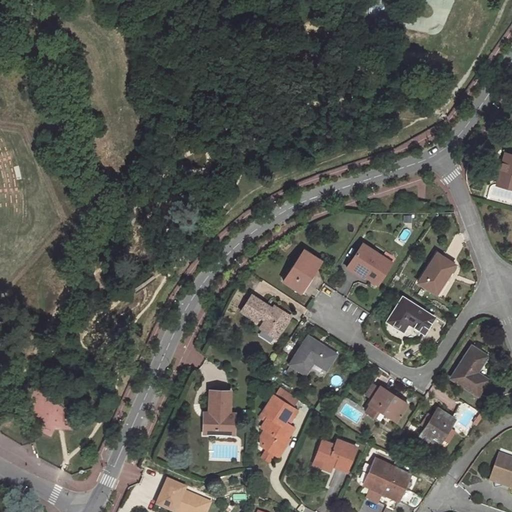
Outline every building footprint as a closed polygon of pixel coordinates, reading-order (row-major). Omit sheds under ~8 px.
[(511,155),(505,153),(496,186),(511,189),(511,155)] [(348,265),(360,272),(378,285),(391,263),(362,244),(348,265)] [(321,261),(304,250),(284,280),(300,292),(309,278),(310,279),(321,261)] [(444,279),(445,280),(455,265),(436,253),(418,282),(435,293),(444,279)] [(358,275),(360,272),(348,265),(347,268),(358,275)] [(448,282),(445,280),(444,279),(435,293),(439,296),(448,282)] [(267,305),(251,295),(241,312),(256,321),(259,317),(265,321),(260,328),(276,338),(290,317),(274,307),(272,310),(266,307),(267,305)] [(433,318),(402,298),(388,321),(403,331),(408,323),(424,333),(433,318)] [(336,354),(308,337),(290,364),(306,374),(314,362),(326,370),(336,354)] [(486,357),(471,346),(451,377),(477,394),(487,380),(476,373),(486,357)] [(243,370),(246,365),(239,361),(236,366),(243,370)] [(393,396),(380,387),(369,404),(370,404),(365,412),(371,416),(376,409),(382,413),(396,422),(407,404),(394,395),(393,396)] [(230,413),(230,391),(209,390),(209,412),(211,412),(211,416),(204,416),(203,434),(217,434),(217,429),(234,429),(235,413),(230,413)] [(267,449),(274,453),(278,456),(285,445),(283,444),(294,428),(289,424),(297,411),(273,395),(262,413),(268,417),(261,427),(265,430),(267,431),(262,439),(260,441),(263,443),(262,446),(267,449)] [(454,419),(438,408),(420,435),(437,446),(439,443),(445,447),(458,427),(452,423),(454,419)] [(382,413),(376,409),(371,416),(377,420),(382,413)] [(323,463),(322,467),(330,470),(332,465),(347,471),(356,447),(337,440),(335,445),(322,441),(315,460),(323,463)] [(269,461),(274,453),(267,449),(262,456),(269,461)] [(499,454),(497,459),(508,463),(510,458),(499,454)] [(432,470),(440,474),(448,462),(442,458),(432,470)] [(508,463),(497,459),(492,474),(511,481),(510,488),(511,488),(511,458),(510,458),(508,463)] [(410,475),(375,459),(363,485),(370,488),(373,489),(369,498),(391,508),(395,499),(398,501),(415,509),(421,497),(404,489),(410,475)] [(511,481),(492,474),(489,481),(510,488),(511,481)] [(175,508),(183,511),(199,511),(205,500),(183,490),(185,486),(166,478),(155,503),(174,511),(175,508)] [(205,500),(199,511),(204,511),(209,501),(205,500)]
